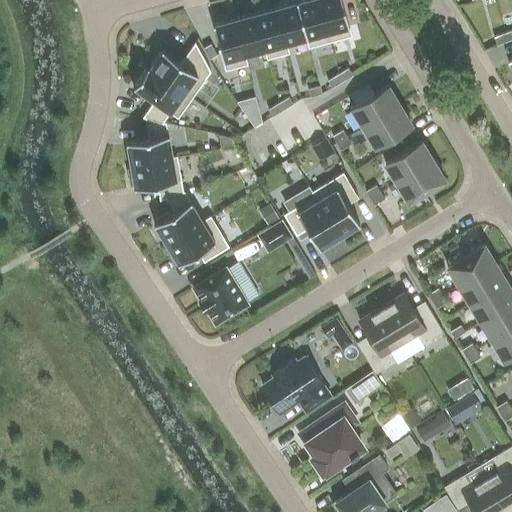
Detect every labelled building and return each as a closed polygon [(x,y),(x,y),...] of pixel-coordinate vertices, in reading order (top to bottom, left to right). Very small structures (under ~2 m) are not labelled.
[(318,0),(298,0),(296,1),(309,47),(330,41),(318,0)] [(341,0),(318,0),(330,41),(351,35),(341,0)] [(296,1),(275,6),(288,52),(289,52),(286,43),(305,38),(308,47),(309,47),(296,1)] [(275,6),(254,12),(267,58),(288,52),(275,6)] [(254,12),(234,18),(246,64),(247,63),(244,54),(264,49),(266,58),(267,58),(254,12)] [(246,64),(234,18),(212,24),(225,70),(246,64)] [(508,40),(505,32),(493,37),(496,44),(508,40)] [(146,66),(191,98),(210,70),(195,41),(180,61),(161,48),(148,67),(146,66)] [(146,66),(132,86),(153,100),(142,116),(144,117),(163,121),(169,112),(177,117),(191,98),(146,66)] [(348,67),(337,74),(342,81),(352,74),(348,67)] [(342,81),(337,74),(327,80),(331,87),(342,81)] [(319,85),(308,88),(310,96),(321,93),(319,85)] [(363,126),(399,104),(388,85),(351,107),(363,126)] [(288,96),(278,102),(282,109),(292,103),(288,96)] [(282,109),(278,102),(268,109),(272,116),(282,109)] [(411,123),(399,104),(363,126),(374,145),(411,123)] [(144,117),(148,137),(125,141),(130,164),(176,156),(176,155),(172,156),(166,122),(163,121),(144,117)] [(332,135),(336,142),(346,136),(342,129),(332,135)] [(351,143),(346,136),(336,142),(340,149),(351,143)] [(396,181),(433,159),(421,140),(385,162),(396,181)] [(159,200),(165,197),(183,190),(176,156),(130,164),(130,168),(127,169),(130,185),(133,185),(134,187),(156,183),(159,200)] [(396,181),(407,200),(444,178),(433,159),(396,181)] [(339,235),(359,223),(347,203),(358,197),(343,171),(312,190),(314,194),(339,235)] [(369,197),(380,191),(376,184),(365,190),(369,197)] [(319,247),(339,235),(314,194),(313,195),(311,191),(312,190),(309,187),(284,202),(288,210),(283,213),(296,234),(307,228),(319,247)] [(184,190),(183,190),(165,197),(173,211),(153,222),(165,243),(210,216),(210,215),(202,220),(184,190)] [(380,191),(369,197),(374,204),(384,198),(380,191)] [(272,222),(283,216),(274,201),(263,207),(272,222)] [(203,261),(229,246),(210,216),(165,243),(178,263),(197,251),(203,261)] [(268,249),(290,235),(281,221),(259,234),(268,249)] [(458,284),(494,262),(483,243),(447,265),(458,284)] [(469,302),(506,280),(494,262),(458,284),(469,302)] [(214,322),(247,302),(225,266),(192,286),(200,298),(198,299),(205,310),(206,309),(214,322)] [(511,290),(506,280),(469,302),(481,321),(511,302),(511,290)] [(431,300),(442,294),(438,287),(427,293),(431,300)] [(381,306),(402,341),(415,332),(422,343),(443,331),(428,307),(416,314),(403,292),(381,306)] [(442,294),(431,300),(436,307),(446,301),(442,294)] [(511,302),(481,321),(492,340),(511,327),(511,302)] [(388,349),(402,341),(381,306),(359,319),(372,341),(360,348),(374,372),(395,360),(388,349)] [(335,316),(320,327),(327,338),(343,327),(335,316)] [(464,331),(460,324),(450,330),(454,337),(464,331)] [(511,327),(492,340),(503,358),(511,353),(511,327)] [(461,349),(465,356),(476,349),(471,342),(461,349)] [(480,356),(476,349),(465,356),(469,363),(480,356)] [(322,382),(305,357),(296,363),(293,358),(273,372),(276,376),(262,385),(279,410),(299,397),(307,409),(328,394),(321,383),(322,382)] [(345,388),(355,402),(381,384),(372,370),(345,388)] [(472,375),(451,387),(457,398),(478,386),(472,375)] [(461,400),(447,408),(454,421),(468,413),(461,400)] [(496,406),(500,413),(510,407),(506,400),(496,406)] [(312,456),(322,471),(325,469),(326,471),(350,455),(351,456),(358,451),(357,450),(362,446),(347,423),(353,418),(344,404),(307,428),(313,436),(306,441),(307,442),(305,443),(313,455),(312,456)] [(511,409),(510,407),(500,413),(504,420),(511,415),(511,409)] [(425,424),(416,429),(422,440),(431,435),(425,424)] [(396,456),(420,446),(415,434),(391,444),(396,456)] [(491,457),(498,467),(484,476),(505,511),(511,506),(511,444),(491,457)] [(379,454),(352,472),(360,484),(332,503),(337,511),(368,511),(396,493),(381,471),(387,467),(379,454)] [(503,511),(505,511),(484,476),(470,484),(463,473),(443,486),(457,509),(469,502),(474,511),(503,511)]
